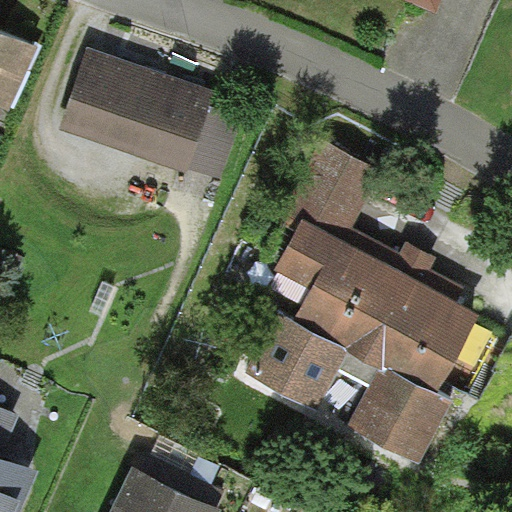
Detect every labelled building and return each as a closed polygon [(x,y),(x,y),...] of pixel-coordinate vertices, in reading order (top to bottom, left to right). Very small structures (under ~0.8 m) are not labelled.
[(38,32),(0,14),(0,91),(10,96),(38,32)] [(90,38),(62,117),(187,161),(188,157),(210,96),(215,82),(90,38)] [(242,108),(210,96),(188,157),(220,169),(242,108)] [(382,159),(322,129),(284,205),(300,213),(303,206),(347,228),(382,159)] [(347,228),(303,206),(300,213),(275,260),(310,278),(294,308),(278,299),(245,362),(318,400),(350,339),(380,354),(348,416),(421,454),(456,387),(437,378),(480,296),(427,268),(438,246),(424,239),(407,230),(395,253),(347,228)] [(511,322),(492,360),(496,362),(474,404),(511,424),(511,322)] [(0,396),(0,438),(3,439),(19,405),(0,396)] [(0,438),(0,511),(14,511),(40,455),(8,442),(3,439),(0,438)] [(212,511),(221,495),(133,453),(104,511),(212,511)]
